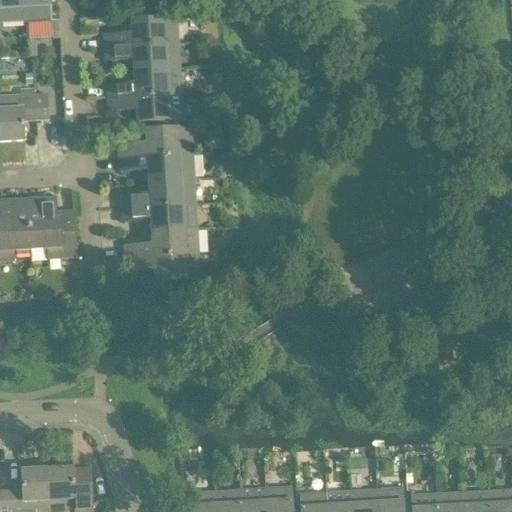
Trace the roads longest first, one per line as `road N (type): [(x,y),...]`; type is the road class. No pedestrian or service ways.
road 1 (residential): [(68,0),(82,179),(0,184)]
road 2 (residential): [(136,511),(103,421),(84,414),(0,418)]
